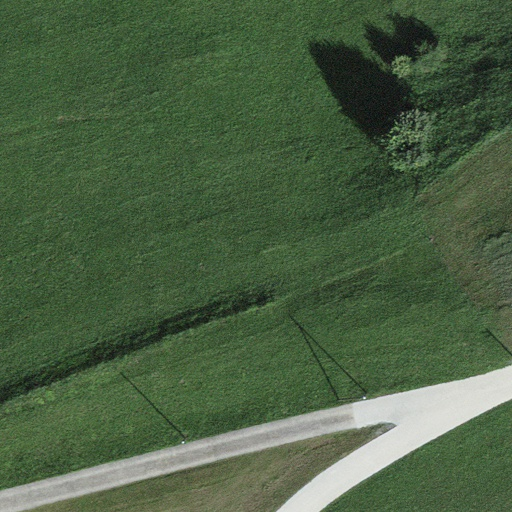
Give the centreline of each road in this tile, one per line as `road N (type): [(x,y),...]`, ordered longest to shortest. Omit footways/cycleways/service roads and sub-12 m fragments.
road 1 (track): [(0,491),(445,399),(511,373)]
road 2 (track): [(284,511),(357,452),(445,399)]
